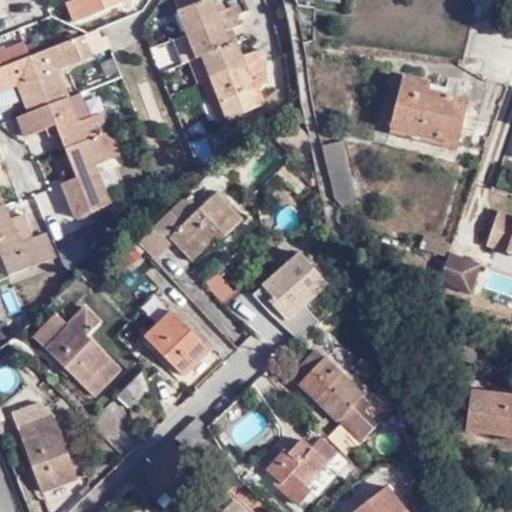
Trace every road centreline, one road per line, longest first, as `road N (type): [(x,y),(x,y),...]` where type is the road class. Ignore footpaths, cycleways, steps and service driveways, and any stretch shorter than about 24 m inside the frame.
road 1 (unclassified): [(355,296),(282,0)]
road 2 (residential): [(81,511),(252,349)]
